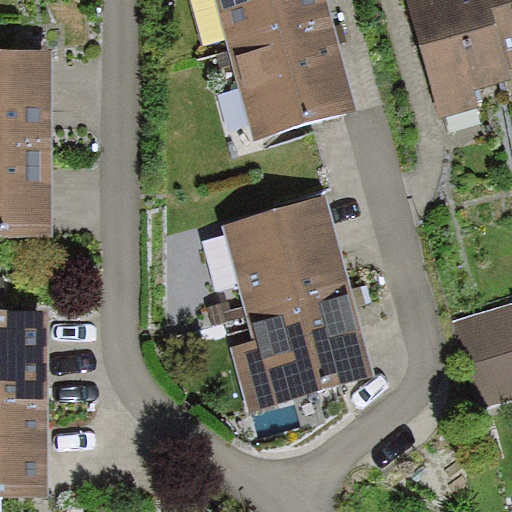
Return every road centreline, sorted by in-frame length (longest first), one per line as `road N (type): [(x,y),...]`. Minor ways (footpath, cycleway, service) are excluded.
road 1 (residential): [(309,485),(260,478),(204,450),(162,417),(131,374),(120,297),(122,0)]
road 2 (residential): [(309,485),(411,398),(427,372),(426,342),(367,123)]
